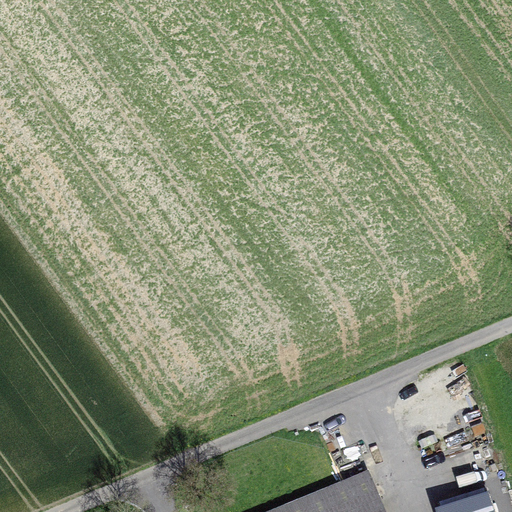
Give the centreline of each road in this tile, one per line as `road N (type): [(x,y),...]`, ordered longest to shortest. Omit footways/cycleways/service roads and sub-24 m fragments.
road 1 (unclassified): [(63,511),(511,324)]
road 2 (track): [(360,387),(406,511)]
